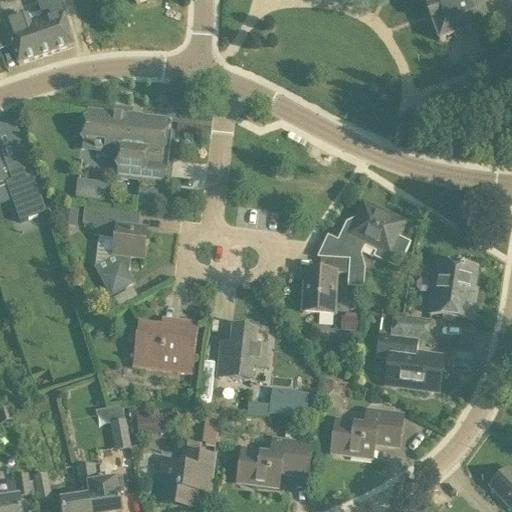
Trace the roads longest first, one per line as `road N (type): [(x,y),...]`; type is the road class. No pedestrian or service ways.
road 1 (residential): [(195,72),(395,166),(511,187)]
road 2 (residential): [(364,511),(429,470),(476,419),(496,379),(511,296)]
road 3 (unclassified): [(0,95),(84,71),(146,65),(195,72)]
